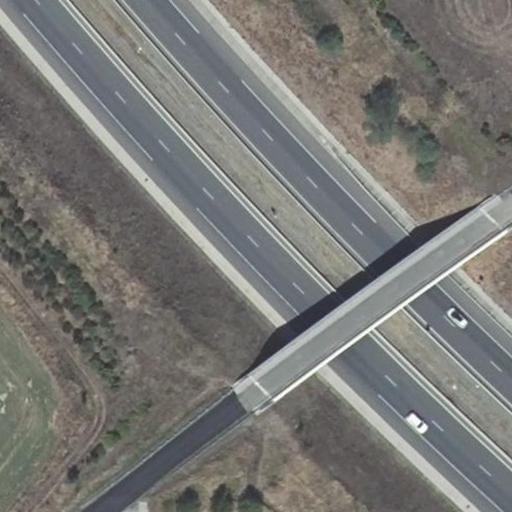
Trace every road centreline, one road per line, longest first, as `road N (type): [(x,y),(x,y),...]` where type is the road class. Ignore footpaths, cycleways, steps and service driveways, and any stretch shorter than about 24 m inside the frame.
road 1 (motorway): [(55,0),(277,262),(511,492)]
road 2 (motorway): [(511,384),(335,218),(141,0)]
road 3 (unclassified): [(101,511),(511,204)]
